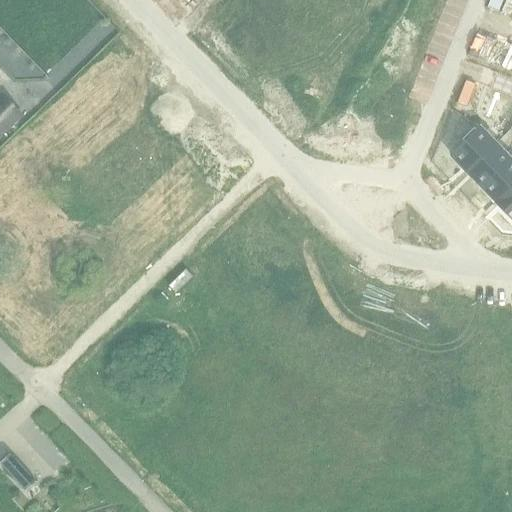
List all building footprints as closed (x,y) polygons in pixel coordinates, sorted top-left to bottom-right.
[(209,0),(223,14),(237,0),(209,0)] [(237,0),(223,14),(238,30),(266,3),(267,3),(270,0),(237,0)] [(386,0),(372,0),(371,3),(387,9),(390,1),(386,0)] [(266,3),(238,30),(253,45),(281,18),(280,17),(267,3),(266,3)] [(341,6),(339,23),(347,24),(349,7),(341,6)] [(281,18),(253,45),(269,62),(300,31),(284,14),(280,17),(281,18)] [(415,38),(409,54),(416,57),(422,41),(415,38)] [(87,70),(70,86),(80,96),(87,90),(102,106),(130,79),(131,80),(132,79),(115,61),(96,79),(87,70)] [(339,82),(334,122),(335,122),(336,121),(356,124),(361,85),(362,85),(363,76),(339,72),(338,82),(339,82)] [(130,79),(102,106),(118,122),(111,128),(120,138),(137,122),(129,113),(147,96),(131,80),(130,79)] [(311,93),(309,108),(313,108),(312,119),(334,122),(339,82),(338,82),(317,79),(315,93),(311,93)] [(382,88),(377,126),(400,129),(401,118),(406,119),(408,104),(403,103),(405,86),(382,83),(381,88),(382,88)] [(361,85),(356,124),(377,126),(382,88),(381,88),(362,85),(361,85)] [(0,132),(20,114),(2,95),(0,97),(0,132)] [(137,122),(120,138),(129,148),(136,141),(151,156),(179,129),(163,113),(145,130),(137,122)] [(465,141),(451,156),(466,172),(495,144),(480,127),(476,131),(473,129),(463,139),(465,141)] [(179,129),(151,156),(166,172),(194,145),(179,129)] [(495,144),(466,172),(481,187),(510,159),(495,144)] [(194,145),(166,172),(181,187),(209,160),(194,145)] [(511,157),(510,159),(481,187),(496,203),(511,187),(511,157)] [(209,160),(181,187),(197,204),(225,177),(209,160)] [(133,186),(127,191),(136,201),(142,196),(133,186)] [(511,187),(496,203),(507,214),(511,219),(511,187)] [(72,193),(66,198),(74,207),(80,202),(72,193)] [(143,206),(138,211),(147,221),(153,215),(143,206)] [(245,229),(236,238),(251,253),(252,254),(280,227),(279,227),(264,211),(256,218),(253,215),(242,226),(245,229)] [(153,215),(147,221),(157,231),(162,225),(153,215)] [(0,227),(0,248),(3,252),(20,235),(11,225),(4,232),(0,227)] [(251,253),(244,260),(260,276),(295,243),(296,244),(297,243),(280,226),(279,227),(280,227),(252,254),(251,253)] [(12,272),(0,283),(16,300),(44,273),(30,258),(45,243),(33,230),(1,261),(12,272)] [(295,243),(260,276),(275,292),(310,258),(296,244),(295,243)] [(88,251),(82,257),(92,267),(97,261),(88,251)] [(310,258),(275,292),(299,317),(317,301),(308,292),(326,275),(310,258)] [(97,261),(92,267),(101,277),(107,271),(97,261)] [(185,269),(168,285),(175,292),(192,276),(185,269)] [(44,273),(16,300),(36,321),(64,293),(44,273)] [(208,273),(202,278),(213,291),(219,286),(208,273)] [(219,286),(213,291),(221,300),(231,292),(223,283),(219,286)] [(323,316),(313,337),(346,354),(372,303),(350,292),(335,322),(323,316)] [(64,293),(36,321),(56,342),(85,315),(64,293)] [(237,299),(227,307),(235,316),(244,309),(237,299)] [(372,303),(346,354),(380,371),(391,350),(379,344),(394,315),(373,304),(372,303)] [(408,336),(405,359),(441,364),(442,354),(441,354),(446,316),(424,313),(421,338),(408,336)] [(446,316),(441,354),(442,354),(462,357),(463,357),(468,319),(446,316)] [(462,357),(461,364),(484,367),(485,360),(484,360),(489,321),(468,319),(463,357),(462,357)] [(489,321),(484,360),(485,360),(507,363),(508,350),(511,350),(511,335),(510,335),(511,324),(489,321)] [(120,341),(87,374),(106,393),(129,371),(138,380),(155,363),(145,353),(138,360),(120,341)] [(151,393),(127,415),(145,433),(178,401),(162,384),(169,378),(159,368),(142,384),(151,393)] [(457,393),(445,394),(446,406),(458,405),(457,397),(457,393)] [(510,393),(493,394),(494,402),(511,401),(510,393)] [(474,396),(457,397),(458,405),(475,404),(474,396)] [(178,401),(145,433),(162,452),(185,429),(194,437),(211,421),(201,411),(194,418),(178,401)] [(202,446),(178,469),(196,488),(197,487),(196,486),(229,454),(213,437),(220,431),(211,421),(194,437),(202,446)] [(457,450),(437,454),(446,502),(468,497),(465,481),(481,478),(473,435),(455,438),(457,450)] [(511,440),(480,447),(484,470),(496,468),(502,499),(511,497),(511,440)] [(13,446),(0,457),(0,468),(18,488),(35,472),(60,498),(80,479),(69,467),(72,465),(58,451),(55,453),(44,442),(26,459),(13,446)] [(415,446),(397,449),(406,492),(421,489),(424,506),(446,502),(437,454),(436,454),(437,456),(418,460),(415,446)] [(381,465),(358,469),(365,511),(379,511),(391,510),(385,478),(398,476),(393,453),(379,455),(381,465)] [(229,454),(196,486),(197,487),(213,504),(237,482),(245,490),(262,474),(252,464),(246,471),(229,454)] [(333,464),(319,466),(324,489),(336,487),(340,511),(365,511),(358,469),(335,473),(333,464)] [(262,474),(245,490),(254,500),(271,483),(262,474)]
